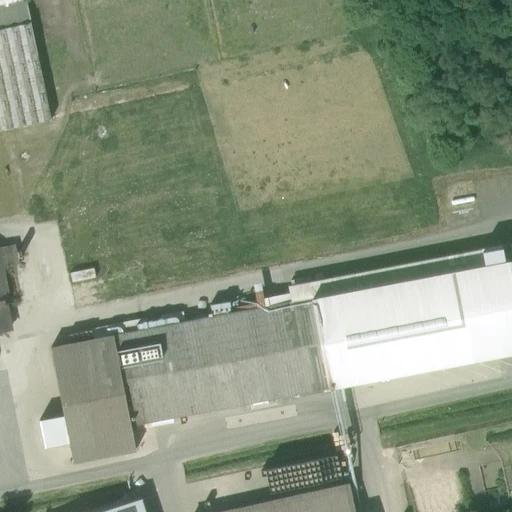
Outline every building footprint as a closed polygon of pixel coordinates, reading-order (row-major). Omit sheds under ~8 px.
[(24,0),(0,5),(0,29),(30,23),(24,0)] [(30,23),(0,29),(0,130),(15,127),(50,120),(30,23)] [(13,246),(0,248),(0,269),(0,270),(18,266),(16,261),(22,259),(20,252),(15,253),(13,246)] [(509,261),(311,298),(329,388),(511,353),(511,261),(509,262),(509,261)] [(182,312),(159,316),(161,326),(148,329),(146,319),(91,329),(93,340),(50,348),(63,415),(68,443),(72,462),(135,450),(130,426),(329,388),(311,298),(184,322),(182,312)] [(68,443),(63,415),(37,420),(43,448),(68,443)] [(353,511),(348,487),(232,511),(353,511)] [(94,511),(139,511),(135,499),(94,511)]
